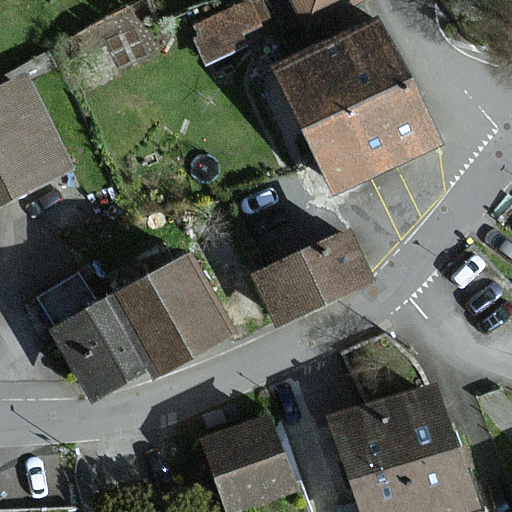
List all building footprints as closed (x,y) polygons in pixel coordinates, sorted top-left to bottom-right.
[(276,32),(262,0),(257,0),(196,25),(210,59),(276,32)] [(354,0),(293,0),(304,23),(354,0)] [(430,143),(376,30),(282,75),(304,121),(336,187),(399,158),(430,143)] [(68,167),(25,80),(0,92),(0,200),(17,192),(68,167)] [(368,280),(346,234),(258,276),(280,322),(368,280)] [(157,358),(163,369),(230,332),(187,256),(120,294),(157,358)] [(90,262),(39,286),(54,317),(105,294),(90,262)] [(97,393),(157,358),(120,294),(60,329),(97,393)] [(461,468),(437,388),(339,419),(354,466),(367,511),(443,511),(472,503),(461,468)] [(290,490),(266,422),(209,441),(232,510),(290,490)]
